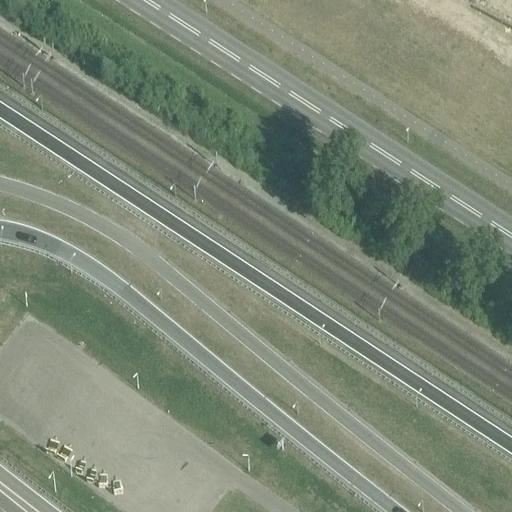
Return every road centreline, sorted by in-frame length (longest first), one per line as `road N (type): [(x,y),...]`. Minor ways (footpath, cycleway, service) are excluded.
road 1 (trunk): [(511,449),(0,113)]
road 2 (primary): [(0,232),(42,243),(126,293),(396,511)]
road 3 (unclassified): [(511,235),(145,0)]
